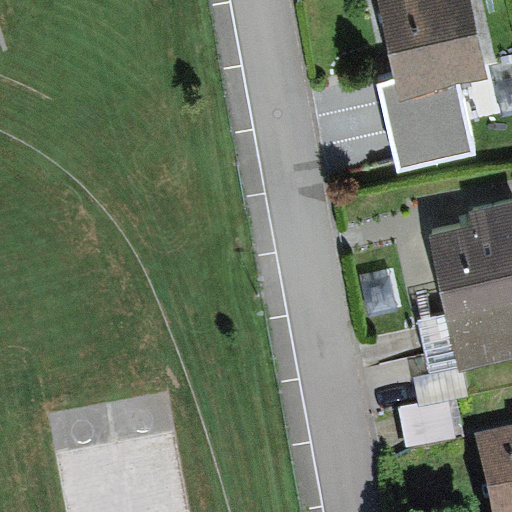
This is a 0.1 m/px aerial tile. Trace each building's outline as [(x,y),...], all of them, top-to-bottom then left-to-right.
[(462,75),(491,69),(475,0),(381,0),(395,66),(400,88),(462,75)] [(477,144),(462,75),(400,88),(395,66),(379,70),(398,160),(477,144)] [(461,359),(511,347),(511,192),(469,202),(472,216),(432,224),(449,303),(460,356),(461,359)] [(460,356),(449,303),(417,310),(429,362),(460,356)] [(465,440),(457,400),(399,411),(406,452),(465,440)] [(511,511),(511,434),(475,442),(490,511),(511,511)]
